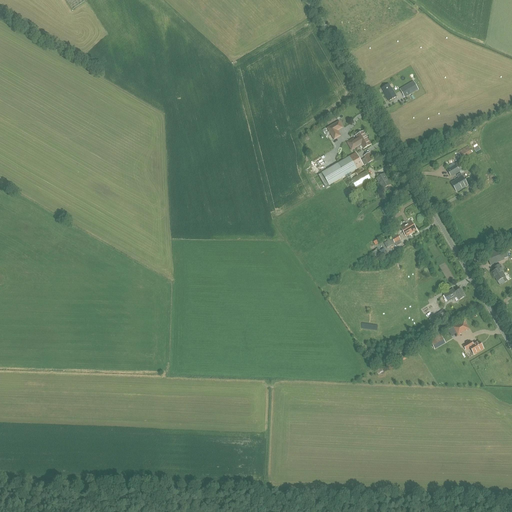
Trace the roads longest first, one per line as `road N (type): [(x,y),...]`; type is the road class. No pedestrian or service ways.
road 1 (track): [(511,498),(0,481)]
road 2 (unclassified): [(511,347),(309,0)]
